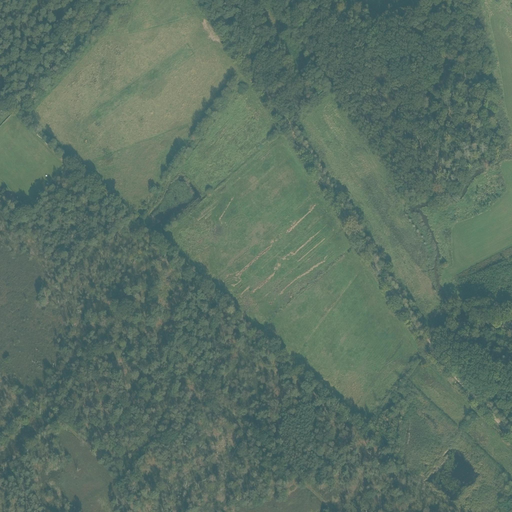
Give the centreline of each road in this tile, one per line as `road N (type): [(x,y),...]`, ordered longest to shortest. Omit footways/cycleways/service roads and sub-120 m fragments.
road 1 (track): [(511,436),(427,346),(203,0)]
road 2 (track): [(334,0),(436,124)]
road 3 (track): [(11,111),(18,93),(58,57),(63,36),(92,0)]
